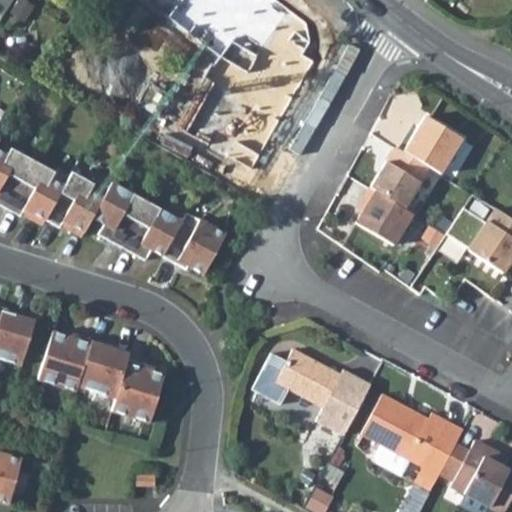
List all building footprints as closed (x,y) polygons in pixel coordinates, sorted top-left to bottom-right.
[(224,0),(192,0),(170,29),(200,54),(212,38),(247,66),(271,36),(224,0)] [(187,266),(202,275),(224,235),(185,213),(181,221),(110,183),(102,198),(89,191),(92,185),(70,173),(63,187),(50,179),(53,173),(9,149),(6,156),(0,152),(0,134),(0,206),(19,217),(21,214),(41,225),(44,221),(58,229),(60,226),(81,237),(91,218),(102,224),(96,235),(144,261),(150,250),(161,256),(161,257),(185,270),(187,266)] [(398,146),(372,187),(406,208),(432,168),(398,146)] [(369,204),(358,221),(395,244),(414,213),(406,208),(372,187),(364,200),(369,204)] [(511,218),(497,209),(470,251),(505,273),(511,262),(511,218)] [(0,359),(20,366),(33,322),(0,311),(0,359)] [(76,387),(90,340),(71,334),(70,338),(51,332),(36,379),(74,391),(76,387)] [(109,346),(90,340),(76,387),(114,399),(126,359),(127,356),(108,350),(109,346)] [(300,391),(325,405),(318,418),(346,433),(374,382),(346,367),(343,371),(322,360),(295,344),(288,356),(287,356),(286,356),(284,355),(282,355),(279,356),(276,359),(268,374),(275,377),(300,391)] [(145,365),(126,359),(114,399),(110,411),(148,423),(163,375),(144,369),(145,365)] [(300,391),(275,377),(269,390),(270,394),(289,405),(294,403),(300,391)] [(364,432),(441,474),(442,472),(457,443),(467,426),(434,409),(430,417),(386,393),(364,432)] [(454,479),(451,485),(466,493),(490,506),(500,511),(504,511),(511,498),(511,471),(506,468),(498,464),(503,455),(476,440),(470,451),(454,479)] [(457,443),(442,472),(454,479),(470,451),(457,443)] [(0,501),(7,504),(20,460),(0,454),(0,501)] [(154,487),(154,476),(135,476),(135,487),(154,487)] [(466,493),(463,499),(466,506),(475,511),(486,511),(490,506),(466,493)]
